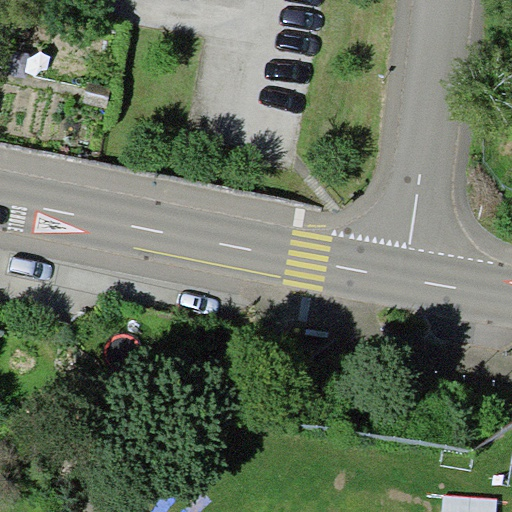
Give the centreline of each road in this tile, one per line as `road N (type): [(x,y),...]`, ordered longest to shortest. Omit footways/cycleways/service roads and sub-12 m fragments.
road 1 (primary): [(400,272),(0,197)]
road 2 (residential): [(400,272),(418,0)]
